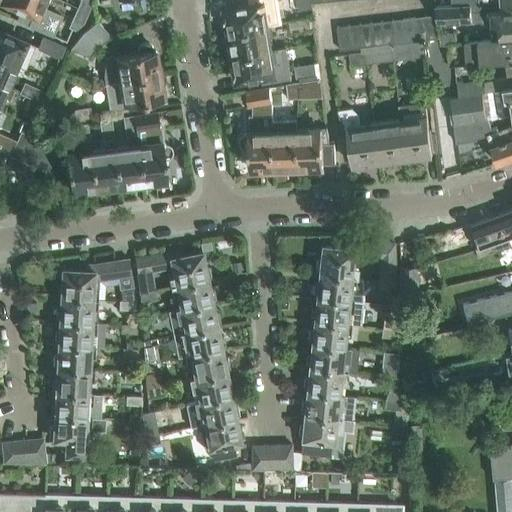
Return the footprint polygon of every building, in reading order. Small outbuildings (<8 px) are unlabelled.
[(47,0),(1,0),(1,1),(33,14),(29,24),(54,35),(63,14),(52,9),(45,5),(47,0)] [(91,7),(89,0),(80,0),(72,19),(83,23),(84,23),(91,7)] [(247,0),(248,5),(224,9),(226,19),(224,21),(225,30),(228,32),(228,33),(271,25),(268,11),(276,10),(273,0),(247,0)] [(511,6),(511,0),(452,0),(452,4),(472,3),(472,12),(482,12),(481,7),(502,6),(502,7),(511,6)] [(452,4),(436,5),(437,13),(438,13),(438,22),(486,20),(486,12),(482,12),(472,12),(472,3),(452,4)] [(511,39),(511,10),(492,11),(493,41),(511,39)] [(439,33),(438,22),(438,13),(437,13),(425,15),(428,39),(440,37),(440,33),(439,33)] [(428,39),(425,15),(414,16),(417,40),(428,39)] [(417,40),(414,16),(404,17),(406,41),(408,41),(417,40)] [(309,17),(289,20),(291,32),(311,29),(309,17)] [(406,41),(404,17),(392,19),(395,43),(406,41)] [(83,23),(72,19),(69,26),(76,29),(83,23)] [(395,43),(392,19),(381,20),(384,44),(391,43),(395,43)] [(112,35),(98,20),(83,32),(79,37),(95,50),(112,35)] [(384,44),(381,20),(370,21),(373,46),(384,44)] [(373,46),(370,21),(359,23),(362,47),(365,46),(373,46)] [(362,47),(359,23),(348,24),(351,48),(361,47),(362,47)] [(351,48),(348,24),(338,25),(341,50),(351,48)] [(232,57),(275,49),(271,25),(228,33),(230,43),(228,46),(229,53),(232,55),(232,57)] [(35,46),(0,30),(0,57),(19,66),(24,53),(31,55),(35,46)] [(440,33),(440,37),(441,44),(456,42),(455,31),(440,33)] [(95,50),(79,37),(71,48),(88,55),(95,50)] [(511,39),(493,41),(465,43),(467,64),(507,60),(507,62),(511,61),(511,39)] [(152,50),(152,47),(151,46),(151,45),(150,44),(148,43),(147,42),(146,42),(144,41),(143,42),(141,42),(139,43),(138,44),(137,45),(137,46),(136,47),(136,49),(136,50),(136,53),(116,56),(110,53),(107,60),(106,66),(105,71),(105,76),(106,83),(158,74),(157,64),(158,60),(157,53),(154,51),(154,49),(152,50)] [(406,41),(395,43),(391,43),(393,59),(410,57),(408,41),(406,41)] [(384,44),(373,46),(365,46),(367,62),(393,59),(391,43),(384,44)] [(365,46),(362,47),(361,47),(362,51),(350,52),(351,64),(367,62),(365,46)] [(277,61),(275,49),(232,57),(232,59),(230,61),(232,68),(235,70),(237,81),(279,75),(279,74),(286,72),(284,60),(277,61)] [(461,75),(460,49),(446,50),(447,76),(461,75)] [(0,83),(9,88),(19,66),(0,57),(0,83)] [(511,85),(511,61),(507,62),(509,72),(486,76),(487,87),(486,89),(511,85)] [(315,62),(295,65),(296,77),(317,74),(315,62)] [(159,75),(158,74),(106,83),(110,108),(126,105),(126,104),(163,98),(161,87),(162,84),(161,76),(159,75)] [(302,88),(296,88),(298,97),(298,99),(323,98),(320,79),(301,80),(302,88)] [(302,88),(301,80),(287,83),(289,99),(298,97),(296,88),(302,88)] [(39,101),(44,89),(25,81),(20,93),(39,101)] [(469,82),(457,83),(458,92),(470,91),(469,82)] [(0,108),(0,109),(5,98),(10,100),(14,90),(9,88),(0,83),(0,108)] [(511,85),(486,89),(484,91),(488,118),(489,118),(503,116),(509,125),(511,123),(511,85)] [(270,87),(245,92),(248,107),(267,104),(267,108),(273,108),(273,102),(270,87)] [(451,96),(455,122),(488,118),(484,91),(451,96)] [(425,102),(398,105),(400,117),(405,158),(432,155),(425,102)] [(75,109),(69,122),(93,117),(91,107),(75,109)] [(379,162),(374,120),(361,122),(360,114),(354,107),(338,109),(343,127),(348,127),(353,165),(379,162)] [(156,112),(129,116),(129,121),(134,120),(136,134),(138,134),(138,131),(143,130),(144,134),(151,133),(150,129),(159,127),(156,112)] [(129,121),(129,116),(124,117),(126,136),(136,134),(134,120),(129,121)] [(405,158),(400,117),(374,120),(379,162),(405,158)] [(112,118),(100,120),(103,139),(114,137),(112,118)] [(511,123),(509,125),(493,130),(489,118),(488,118),(455,122),(454,122),(457,142),(477,139),(477,137),(488,134),(492,144),(490,145),(497,165),(511,159),(511,123)] [(89,122),(76,124),(78,142),(91,140),(89,122)] [(323,166),(322,142),(330,142),(328,128),(321,129),(321,128),(297,129),(298,167),(300,167),(302,169),(311,169),(313,166),(323,166)] [(298,167),(297,129),(272,130),(274,168),(276,168),(278,170),(286,170),(288,167),(298,167)] [(23,160),(34,135),(21,130),(17,139),(10,154),(10,155),(23,160)] [(274,168),(272,130),(247,131),(247,133),(244,133),(243,133),(241,134),(240,135),(239,137),(238,138),(238,139),(238,141),(238,142),(238,143),(239,145),(240,146),(241,147),(243,148),(244,148),(249,148),(250,169),(274,168)] [(0,150),(1,150),(10,154),(17,139),(0,131),(0,150)] [(35,165),(46,140),(34,135),(23,160),(35,165)] [(166,142),(164,142),(162,143),(162,138),(137,141),(142,182),(167,179),(164,158),(167,158),(168,157),(169,156),(171,155),(171,154),(172,153),(172,151),(173,149),(172,148),(172,147),(172,146),(171,145),(170,144),(168,143),(167,143),(166,142)] [(56,145),(46,140),(35,165),(46,170),(56,145)] [(142,182),(137,141),(113,144),(119,185),(120,185),(123,186),(131,185),(132,183),(142,182)] [(119,185),(113,144),(90,147),(95,188),(97,188),(99,189),(106,188),(109,186),(119,185)] [(95,188),(90,147),(65,150),(69,174),(66,175),(64,175),(62,176),(61,178),(60,180),(59,181),(59,182),(59,183),(59,184),(60,186),(61,187),(62,188),(63,189),(65,190),(66,190),(68,190),(70,190),(70,191),(95,188)] [(0,165),(5,167),(10,155),(10,154),(1,150),(0,152),(0,165)] [(511,235),(511,209),(458,228),(462,244),(447,249),(449,258),(469,252),(468,251),(475,248),(508,237),(511,235)] [(511,244),(508,237),(475,248),(477,256),(511,244)] [(223,238),(212,240),(214,248),(224,246),(223,238)] [(395,282),(393,243),(353,242),(353,248),(321,245),(320,261),(316,262),(316,271),(318,272),(318,274),(356,278),(358,268),(380,268),(380,280),(395,282)] [(170,251),(134,257),(139,283),(140,292),(155,289),(154,281),(152,271),(171,268),(173,276),(170,276),(172,286),(208,279),(208,278),(211,276),(209,268),(205,267),(202,251),(170,256),(170,251)] [(58,285),(57,293),(60,295),(60,297),(99,299),(104,299),(104,285),(119,283),(120,288),(124,287),(125,299),(125,300),(135,301),(135,296),(129,258),(93,264),(94,270),(62,268),(61,284),(58,285)] [(417,265),(404,265),(401,265),(399,265),(400,293),(402,293),(418,292),(417,265)] [(314,285),(313,294),(316,296),(316,297),(354,301),(364,302),(363,278),(356,278),(318,274),(317,284),(314,285)] [(172,309),(169,309),(169,311),(177,309),(212,302),(212,301),(216,298),(214,290),(210,289),(208,279),(172,286),(174,295),(170,296),(172,309)] [(395,289),(395,282),(380,280),(381,290),(395,289)] [(155,289),(140,292),(141,301),(157,297),(155,289)] [(511,295),(500,298),(464,308),(468,323),(505,313),(511,311),(511,295)] [(98,309),(99,299),(60,297),(60,307),(56,308),(56,316),(59,317),(59,320),(97,322),(97,321),(94,321),(94,309),(98,309)] [(364,302),(354,301),(316,297),(315,306),(311,307),(310,315),(313,317),(313,321),(352,325),(362,326),(364,302)] [(136,309),(135,301),(125,300),(125,299),(120,299),(120,308),(136,309)] [(177,309),(169,311),(173,333),(181,332),(181,331),(184,331),(217,324),(216,322),(219,320),(218,311),(214,312),(212,302),(177,309)] [(397,314),(397,304),(382,303),(381,312),(397,314)] [(157,312),(142,315),(142,325),(158,321),(157,312)] [(55,332),(55,340),(58,341),(58,345),(96,347),(103,347),(105,323),(97,322),(59,320),(59,330),(55,332)] [(351,335),(352,325),(313,321),(312,330),(309,331),(308,339),(311,340),(311,344),(349,348),(349,346),(346,346),(347,334),(351,335)] [(137,333),(137,324),(122,322),(121,332),(137,333)] [(181,332),(173,333),(178,356),(186,355),(189,354),(222,347),(221,345),(224,343),(222,334),(218,334),(217,324),(184,331),(181,331),(181,332)] [(398,337),(398,329),(383,328),(382,336),(398,337)] [(158,336),(144,339),(144,349),(160,345),(158,336)] [(359,349),(349,348),(311,344),(310,353),(307,354),(306,363),(309,364),(309,368),(347,371),(357,372),(359,349)] [(92,356),(95,356),(96,347),(58,345),(57,354),(54,355),(54,363),(57,365),(57,369),(95,371),(95,368),(91,368),(92,356)] [(139,357),(138,347),(123,346),(123,356),(139,357)] [(223,357),(222,347),(189,354),(186,355),(188,366),(191,365),(194,378),(226,371),(226,368),(229,367),(227,357),(223,357)] [(399,361),(399,352),(384,351),(383,360),(399,361)] [(160,360),(145,363),(146,372),(162,369),(160,360)] [(344,394),(347,371),(309,368),(308,377),(304,378),(304,386),(307,388),(307,391),(344,395),(344,394)] [(94,380),(95,371),(57,369),(56,377),(53,378),(52,387),(56,389),(56,392),(94,393),(94,392),(90,391),(91,380),(94,380)] [(140,372),(125,371),(125,380),(141,380),(140,372)] [(194,378),(189,379),(194,403),(199,402),(231,395),(231,392),(234,390),(232,380),(228,380),(226,371),(194,378)] [(163,383),(146,387),(147,397),(164,393),(163,383)] [(401,400),(400,385),(390,385),(386,398),(386,399),(401,400)] [(353,419),(356,396),(344,394),(344,395),(307,391),(306,400),(302,401),(301,410),(304,412),(304,414),(342,418),(353,419)] [(52,402),(51,411),(55,412),(55,415),(89,417),(89,416),(100,416),(101,394),(94,393),(56,392),(55,401),(52,402)] [(143,404),(142,395),(127,394),(126,403),(143,404)] [(194,403),(187,404),(191,427),(204,425),(236,418),(235,415),(238,413),(237,405),(233,404),(231,395),(199,402),(194,403)] [(401,409),(401,400),(386,399),(385,407),(401,409)] [(143,419),(142,419),(143,431),(144,432),(144,437),(159,434),(154,410),(147,411),(142,412),(143,419)] [(299,424),(299,434),(302,436),(302,439),(301,451),(332,454),(342,455),(344,430),(352,430),(353,419),(342,418),(304,414),(303,424),(299,424)] [(103,428),(104,418),(104,417),(89,416),(89,417),(55,415),(54,425),(51,426),(50,435),(54,436),(53,440),(65,441),(64,453),(87,455),(88,427),(103,428)] [(407,416),(402,415),(397,415),(396,424),(407,425),(407,416)] [(143,431),(142,419),(128,418),(127,431),(143,431)] [(238,427),(236,418),(204,425),(209,449),(212,448),(214,459),(237,454),(234,442),(241,441),(240,438),(243,436),(242,428),(238,427)] [(407,429),(407,425),(396,424),(396,431),(407,433),(407,429)] [(407,429),(407,433),(408,451),(419,450),(418,429),(407,429)] [(161,441),(159,434),(144,437),(145,445),(161,441)] [(45,462),(43,438),(30,439),(32,461),(45,462)] [(32,461),(30,439),(16,440),(18,461),(32,461)] [(18,461),(16,440),(2,441),(3,460),(18,461)] [(511,442),(490,445),(493,477),(511,475),(511,442)] [(266,467),(265,443),(251,444),(251,467),(266,467)] [(279,468),(278,443),(265,443),(266,467),(279,468)] [(291,459),(291,443),(278,443),(279,468),(293,468),(292,459),(291,459)] [(0,511),(44,511),(45,493),(0,492),(0,511)] [(76,511),(77,494),(45,493),(44,511),(76,511)] [(107,511),(108,495),(77,494),(76,511),(107,511)] [(138,511),(139,496),(108,495),(107,511),(138,511)] [(169,511),(170,497),(139,496),(138,511),(169,511)] [(200,511),(201,498),(170,497),(169,511),(200,511)] [(232,511),(233,499),(201,498),(200,511),(232,511)] [(264,511),(265,499),(233,499),(232,511),(264,511)] [(295,511),(296,500),(265,499),(264,511),(295,511)] [(326,511),(327,501),(296,500),(295,511),(326,511)] [(358,511),(358,502),(327,501),(326,511),(358,511)] [(402,511),(403,503),(358,502),(358,511),(402,511)]
